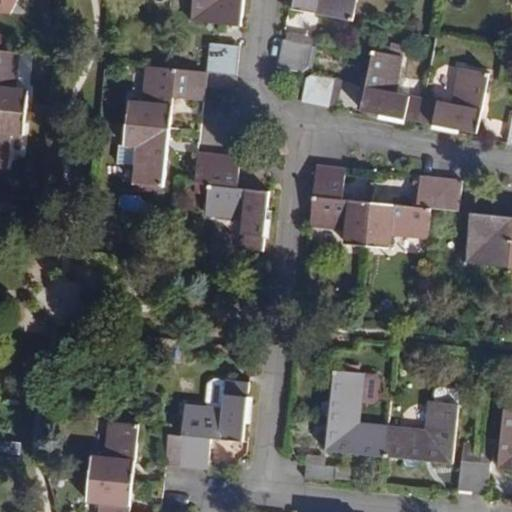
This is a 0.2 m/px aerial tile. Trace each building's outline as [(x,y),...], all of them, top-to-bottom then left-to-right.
[(244,0),(192,0),(191,20),(242,25),(244,0)] [(290,0),(288,10),(354,22),(358,0),(290,0)] [(313,44),(283,38),(277,67),(302,72),(308,68),(313,44)] [(209,44),(206,71),(237,74),(240,48),(209,44)] [(0,107),(26,110),(31,50),(0,46),(0,107)] [(389,114),(419,120),(424,97),(394,90),(401,55),(370,49),(358,113),(388,120),(389,114)] [(127,124),(170,128),(173,99),(203,101),(204,88),(206,71),(146,65),(142,103),(130,102),(127,124)] [(455,103),(424,97),(419,120),(451,127),(450,132),(477,137),(490,71),(462,66),(455,103)] [(338,79),(313,74),(306,79),(302,102),(323,106),(332,108),(338,79)] [(26,110),(0,107),(0,167),(8,168),(12,130),(24,132),(26,110)] [(170,128),(127,124),(125,147),(118,147),(116,164),(118,166),(124,167),(125,165),(136,166),(135,185),(165,188),(170,128)] [(194,182),(209,185),(212,155),(197,154),(194,182)] [(241,158),(212,155),(209,185),(206,215),(241,219),(238,249),(264,251),(267,221),(272,221),(275,192),(238,188),(241,158)] [(347,242),(369,244),(373,201),(344,199),(347,169),(317,166),(310,225),(348,229),(347,242)] [(373,201),(369,244),(392,246),(394,234),(429,237),(432,207),(435,178),(420,177),(417,205),(373,201)] [(435,178),(432,207),(460,209),(462,181),(435,178)] [(510,266),(511,245),(511,214),(472,211),(467,261),(510,266)] [(388,454),(391,424),(363,421),(368,370),(337,366),(329,449),(388,454)] [(188,406),(186,434),(183,463),(210,466),(214,438),(250,442),(254,413),(249,412),(252,382),(226,379),(223,409),(188,406)] [(426,428),(391,424),(388,454),(399,455),(403,465),(417,466),(421,458),(455,460),(460,402),(429,399),(426,428)] [(511,415),(503,417),(502,429),(511,433),(508,467),(511,467),(511,415)] [(90,476),(133,481),(140,421),(110,418),(105,455),(93,454),(90,476)] [(168,462),(183,463),(186,434),(171,433),(168,462)] [(459,488),(472,489),(475,459),(463,458),(459,488)] [(491,461),(475,459),(472,489),(488,491),(491,461)] [(334,466),(308,462),(306,477),(333,480),(334,466)] [(133,481),(90,476),(88,498),(101,499),(99,511),(150,511),(130,510),(133,481)]
